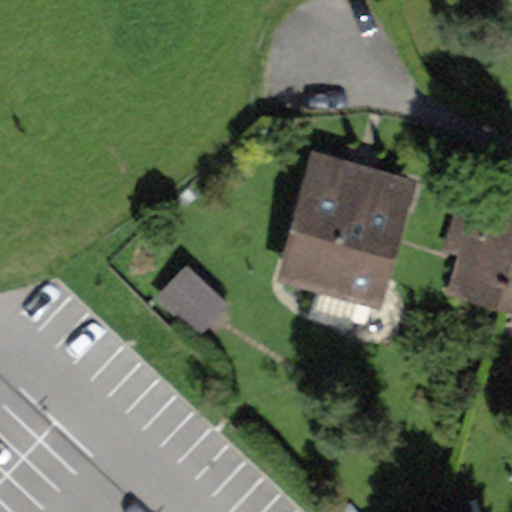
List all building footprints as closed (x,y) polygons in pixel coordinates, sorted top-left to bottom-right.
[(406,187),(318,161),(286,273),(375,299),(406,187)] [(496,278),(502,291),(511,256),(511,215),(461,201),(448,247),(478,256),(474,271),(496,278)] [(511,256),(502,291),(498,304),(511,308),(511,256)] [(165,297),(197,327),(220,303),(188,273),(165,297)] [(56,511),(198,367),(136,307),(116,328),(95,309),(54,351),(69,365),(0,435),(0,511),(56,511)] [(236,511),(224,500),(212,511),(202,511),(178,489),(155,511),(236,511)]
